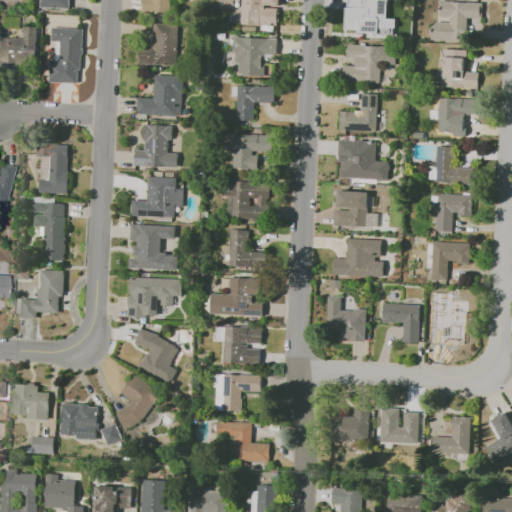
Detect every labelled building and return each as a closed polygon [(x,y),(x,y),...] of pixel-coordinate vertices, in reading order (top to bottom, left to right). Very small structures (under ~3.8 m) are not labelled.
[(41,0),(69,0),(69,9),(41,8),(41,0)] [(173,0),(173,13),(143,11),(143,0),(173,0)] [(220,0),(233,0),(233,8),(220,7),(220,0)] [(242,0),(260,0),(260,6),(278,7),(277,25),(242,24),(242,0)] [(345,0),(377,0),(377,16),(393,17),(391,36),(355,33),(356,22),(359,22),(359,11),(345,10),(345,0)] [(440,1),(482,3),(481,19),(470,18),(469,41),(431,39),(432,22),(450,23),(450,17),(440,16),(440,1)] [(154,23),(178,24),(176,65),(140,64),(141,46),(153,47),(154,23)] [(0,38),(22,39),(23,26),(37,27),(35,65),(19,64),(18,76),(0,74),(0,38)] [(52,27),(83,29),(79,84),(49,82),(51,60),(60,61),(61,42),(51,42),(52,27)] [(234,37),(276,39),(275,54),(265,53),(264,76),(242,75),(242,71),(238,71),(239,63),(236,63),(236,52),(233,52),(234,37)] [(348,44),(397,47),(396,64),(379,64),(378,83),(342,81),(343,65),(355,66),(355,59),(347,58),(348,44)] [(443,49),(467,50),(466,71),(479,72),(479,87),(441,85),(443,49)] [(156,75),(183,76),(182,115),(138,114),(139,97),(155,98),(156,75)] [(238,86),(274,87),(273,102),(255,101),(254,120),(237,119),(238,86)] [(338,129),(340,110),(362,111),(363,93),(379,94),(377,132),(338,129)] [(441,97),(478,100),(477,114),(466,113),(465,133),(438,131),(441,97)] [(145,125),(173,126),(172,142),(168,141),(168,152),(178,153),(177,168),(135,167),(136,150),(146,150),(146,141),(145,141),(145,125)] [(231,133),(274,135),(273,151),(260,151),(259,168),(234,167),(235,149),(230,149),(231,133)] [(374,178),(374,179),(337,177),(340,139),(376,142),(375,160),(389,162),(388,180),(374,178)] [(38,143),(68,145),(67,170),(69,170),(68,194),(40,192),(42,155),(38,155),(38,143)] [(437,146),(455,147),(454,167),(475,168),(474,186),(435,183),(435,173),(426,172),(426,162),(436,162),(437,146)] [(10,184),(1,219),(0,218),(0,163),(14,167),(10,184)] [(149,176),(176,178),(176,188),(185,188),(184,204),(175,204),(174,218),(132,215),(133,199),(148,200),(149,176)] [(236,181),(271,183),(271,199),(268,199),(267,221),(234,219),(236,181)] [(350,208),(337,207),(338,191),(368,192),(367,209),(367,212),(366,227),(334,225),(335,212),(336,212),(336,210),(350,211),(350,208)] [(439,193),(473,195),(472,216),(452,215),(451,230),(436,229),(439,193)] [(34,201),(66,204),(65,217),(66,217),(65,237),(67,237),(65,260),(43,258),(46,227),(32,226),(34,201)] [(132,226),(168,227),(167,245),(156,244),(156,261),(137,260),(137,244),(131,244),(132,226)] [(231,229),(249,230),(248,251),(267,252),(266,268),(230,266),(231,229)] [(334,274),(335,257),(345,258),(345,252),(346,252),(347,237),(382,239),(381,256),(377,256),(377,261),(383,261),(383,277),(334,274)] [(434,241),(470,244),(469,265),(448,263),(447,281),(430,280),(431,271),(426,270),(428,244),(433,244),(434,241)] [(41,270),(65,271),(64,296),(60,296),(59,312),(38,311),(37,318),(21,317),(22,299),(37,300),(38,288),(40,289),(41,270)] [(0,275),(8,276),(7,300),(0,299),(0,275)] [(131,277),(184,278),(183,295),(175,295),(174,305),(158,304),(157,315),(147,314),(147,317),(129,316),(129,296),(132,296),(132,294),(131,294),(131,277)] [(230,277),(261,278),(260,301),(264,301),(263,316),(219,315),(219,293),(229,293),(230,277)] [(367,312),(367,330),(365,330),(365,340),(342,339),(343,330),(334,329),(334,324),(329,324),(330,296),(341,297),(341,311),(356,311),(356,309),(367,309),(367,312)] [(386,303),(421,305),(418,345),(401,344),(402,323),(384,322),(386,303)] [(432,305),(465,306),(464,327),(449,326),(449,344),(431,344),(432,305)] [(226,326),(262,327),(261,344),(248,343),(248,349),(260,349),(260,364),(225,362),(226,326)] [(142,329),(161,336),(161,337),(179,348),(171,363),(179,367),(170,382),(141,365),(151,349),(137,344),(142,329)] [(135,375),(161,395),(140,424),(124,412),(132,401),(122,393),(135,375)] [(227,375),(260,376),(260,391),(244,390),(244,410),(225,409),(227,375)] [(29,415),(12,414),(13,383),(39,384),(39,392),(50,393),(49,419),(29,418),(29,415)] [(63,403),(82,404),(82,406),(100,407),(100,429),(91,428),(91,443),(77,442),(77,434),(61,434),(63,403)] [(370,424),(368,441),(335,439),(336,416),(357,417),(358,405),(372,406),(370,424)] [(380,442),(383,408),(424,411),(422,445),(380,442)] [(511,452),(494,462),(485,445),(500,437),(491,419),(507,411),(511,420),(511,452)] [(437,458),(437,436),(450,436),(450,416),(472,417),(470,459),(437,458)] [(218,421),(252,423),(251,442),(272,443),(271,462),(234,460),(236,437),(217,436),(218,421)] [(101,429),(107,444),(121,439),(115,423),(101,429)] [(34,436),(54,437),(53,454),(33,453),(34,436)] [(0,511),(0,472),(4,473),(4,468),(19,469),(18,473),(39,474),(37,511),(0,511)] [(48,474),(58,474),(58,480),(77,481),(76,506),(84,507),(83,511),(67,511),(68,509),(46,508),(47,479),(48,474)] [(141,511),(144,479),(164,480),(163,510),(178,511),(177,511),(141,511)] [(252,511),(275,511),(276,485),(253,484),(252,511)] [(98,506),(99,486),(133,488),(132,508),(116,508),(115,511),(93,511),(94,506),(98,506)] [(335,487),(364,489),(362,511),(342,511),(333,511),(335,487)] [(189,511),(191,489),(229,491),(227,511),(189,511)] [(448,506),(448,494),(470,494),(470,511),(434,511),(435,506),(448,506)] [(382,511),(383,495),(423,496),(422,511),(382,511)] [(511,511),(481,511),(482,497),(511,498),(511,511)]
